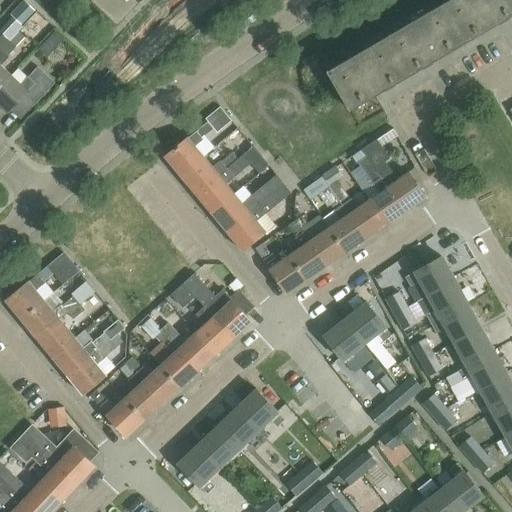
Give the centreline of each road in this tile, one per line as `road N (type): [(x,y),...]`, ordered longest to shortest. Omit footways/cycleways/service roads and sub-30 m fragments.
road 1 (tertiary): [(45,197),(301,0)]
road 2 (residential): [(124,467),(278,318)]
road 3 (residential): [(278,318),(454,203)]
road 4 (residential): [(454,203),(425,123),(430,109),(511,67)]
road 5 (residential): [(124,467),(0,326)]
road 6 (residential): [(278,318),(156,177)]
